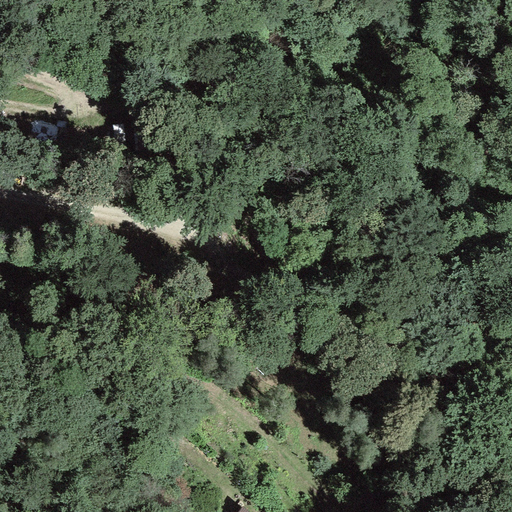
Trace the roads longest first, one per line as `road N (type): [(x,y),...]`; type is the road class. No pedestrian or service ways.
road 1 (track): [(251,269),(294,279),(316,305),(423,384),(511,402)]
road 2 (track): [(251,269),(224,182),(136,0)]
road 3 (track): [(0,192),(135,222),(251,269)]
road 4 (track): [(0,70),(62,92),(67,102),(61,114),(0,112)]
